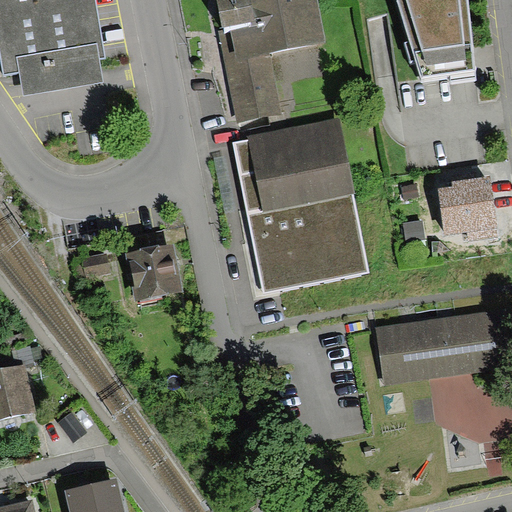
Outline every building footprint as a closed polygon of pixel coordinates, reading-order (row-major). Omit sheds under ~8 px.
[(0,0),(0,53),(4,78),(20,76),(100,63),(107,61),(96,0),(0,0)] [(271,60),(329,48),(319,0),(234,0),(237,12),(250,9),(256,38),(223,44),(239,125),(283,117),(271,60)] [(475,71),(467,0),(398,0),(422,79),(475,71)] [(217,15),(223,44),(256,38),(250,9),(237,12),(217,15)] [(100,63),(20,76),(23,99),(104,86),(100,63)] [(248,142),(234,145),(264,296),(371,275),(341,121),(248,139),(248,142)] [(440,194),(446,238),(468,235),(469,243),(497,239),(489,181),(455,186),(456,191),(440,194)] [(417,184),(403,187),(405,199),(419,197),(417,184)] [(423,221),(404,223),(407,242),(425,239),(423,221)] [(119,242),(121,254),(151,248),(149,236),(119,242)] [(174,248),(126,258),(136,305),(184,296),(174,248)] [(81,260),(85,279),(111,274),(107,255),(81,260)] [(511,311),(377,330),(385,389),(511,371),(511,311)] [(0,369),(0,419),(35,412),(24,364),(0,369)] [(71,414),(60,422),(74,440),(85,431),(71,414)] [(66,490),(70,511),(124,511),(116,478),(66,490)] [(0,507),(0,511),(34,511),(32,500),(0,507)]
